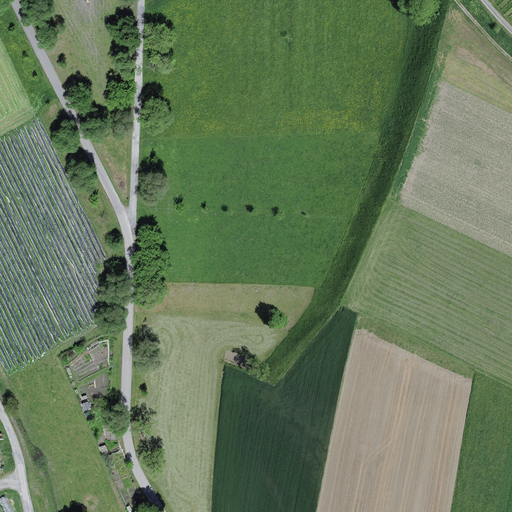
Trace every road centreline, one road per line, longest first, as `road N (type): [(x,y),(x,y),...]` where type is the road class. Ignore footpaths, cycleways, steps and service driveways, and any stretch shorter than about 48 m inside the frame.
road 1 (unclassified): [(160,511),(133,459),(128,419),(132,232),(16,0)]
road 2 (track): [(132,232),(140,0)]
